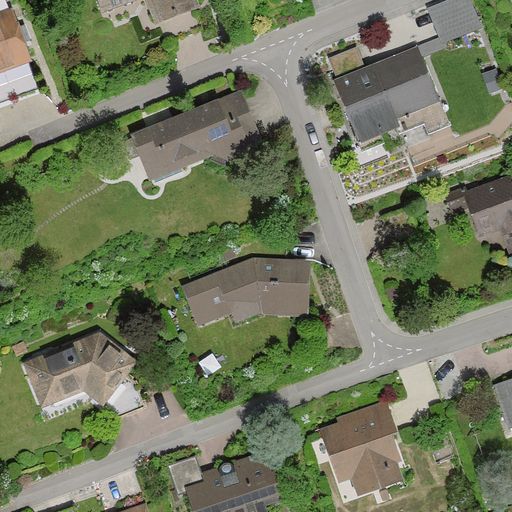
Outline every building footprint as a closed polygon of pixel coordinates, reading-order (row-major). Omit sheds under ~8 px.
[(192,0),(99,0),(108,24),(133,15),(143,42),(201,22),(192,0)] [(469,0),(454,0),(427,11),(442,48),(482,32),(469,0)] [(0,75),(29,64),(10,17),(0,20),(0,75)] [(420,48),(337,79),(360,142),(444,111),(420,48)] [(496,70),(482,76),(489,96),(504,91),(496,70)] [(246,100),(133,141),(148,183),(210,160),(216,176),(267,157),(246,100)] [(511,182),(462,199),(477,244),(499,237),(507,261),(511,259),(511,182)] [(418,192),(392,201),(400,225),(426,216),(418,192)] [(243,274),(188,283),(197,335),(259,324),(314,314),(304,263),(243,274)] [(103,337),(23,369),(44,409),(83,398),(106,409),(135,364),(103,337)] [(511,388),(493,394),(505,434),(511,432),(511,388)] [(387,413),(320,433),(336,482),(355,477),(362,501),(410,486),(387,413)] [(260,458),(185,490),(194,511),(273,511),(282,508),(260,458)]
